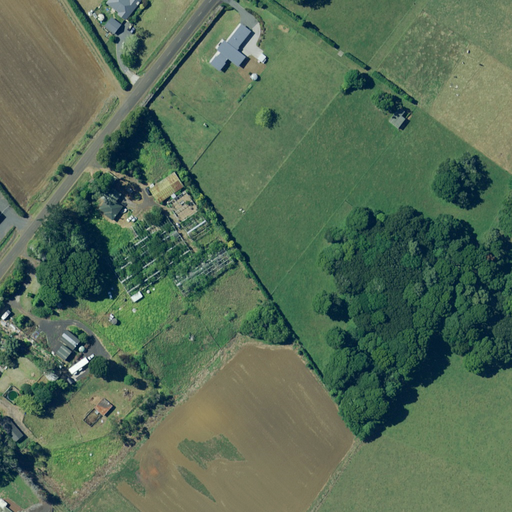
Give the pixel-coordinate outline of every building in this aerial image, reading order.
[(109,0),(106,4),(119,13),(118,15),(125,20),(140,0),(109,0)] [(121,25),(111,18),(104,27),(114,35),(121,25)] [(251,32),(240,24),(226,42),(225,41),(218,51),(220,53),(211,65),(219,71),(228,59),(238,67),(245,58),(236,51),(251,32)] [(404,113),(399,109),(389,122),(398,129),(405,119),(401,116),(404,113)] [(118,177),(110,172),(104,182),(113,187),(118,177)] [(184,187),(174,173),(155,186),(153,184),(148,187),(159,204),(184,187)] [(130,187),(126,191),(130,196),(134,192),(130,187)] [(121,196),(111,189),(103,200),(104,201),(99,209),(105,213),(104,215),(113,221),(123,208),(116,202),(121,196)] [(81,341),(68,330),(60,340),(73,351),(81,341)] [(102,404),(96,410),(104,417),(110,410),(102,404)] [(100,417),(93,411),(84,421),(90,427),(100,417)] [(23,436),(6,417),(0,422),(0,424),(16,443),(23,436)] [(2,499),(0,501),(0,511),(23,511),(11,511),(6,508),(9,505),(2,499)]
